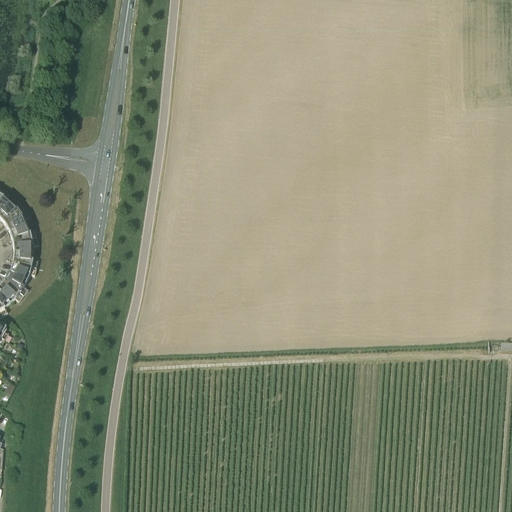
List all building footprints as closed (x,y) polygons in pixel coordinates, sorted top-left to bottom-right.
[(1,192),(0,193),(0,216),(10,205),(5,200),(7,196),(8,196),(1,192)] [(16,209),(10,205),(0,216),(0,222),(4,227),(24,212),(19,206),(19,207),(16,209)] [(24,212),(4,227),(9,236),(27,228),(24,221),(28,219),(24,212)] [(27,228),(9,236),(12,245),(36,240),(35,232),(34,233),(30,234),(27,228)] [(36,240),(12,245),(13,255),(33,255),(33,248),(37,248),(38,248),(36,240)] [(33,255),(13,255),(12,266),(36,271),(38,263),(37,263),(33,263),(33,255)] [(36,271),(12,266),(9,275),(27,283),(30,277),(34,278),(36,271)] [(27,283),(9,275),(4,284),(23,299),(28,292),(27,292),(24,290),(27,283)] [(23,299),(4,284),(0,288),(0,294),(10,306),(15,301),(19,304),(18,304),(19,305),(23,299)] [(10,306),(0,294),(0,318),(7,315),(7,314),(7,315),(4,311),(10,306)] [(0,326),(0,340),(5,343),(8,337),(4,334),(6,330),(0,326)]
